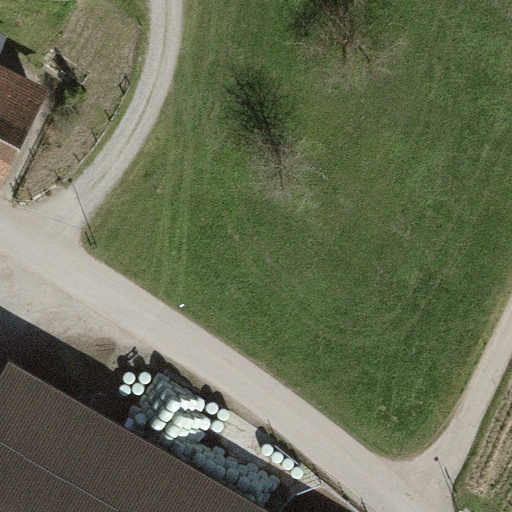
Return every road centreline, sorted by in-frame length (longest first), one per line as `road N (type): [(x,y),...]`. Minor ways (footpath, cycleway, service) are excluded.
road 1 (residential): [(0,237),(53,261),(408,511)]
road 2 (track): [(411,511),(511,318)]
